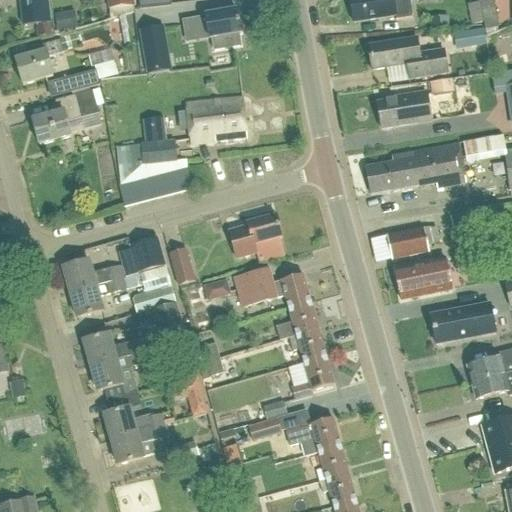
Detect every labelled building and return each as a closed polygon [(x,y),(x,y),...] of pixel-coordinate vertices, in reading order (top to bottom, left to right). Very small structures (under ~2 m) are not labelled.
[(52,23),(49,0),(21,0),(24,26),(52,23)] [(107,0),(108,9),(109,9),(110,20),(134,13),(133,6),(134,6),(132,0),(107,0)] [(413,20),(410,3),(409,0),(349,0),(354,25),(395,19),(395,22),(413,20)] [(479,0),(481,4),(484,24),(486,31),(500,29),(494,0),(479,0)] [(484,24),(481,4),(469,7),(472,26),(484,24)] [(185,38),(192,37),(208,34),(209,41),(212,41),(214,53),(241,48),(239,36),(241,36),(237,12),(205,18),(205,19),(189,22),(182,24),(185,38)] [(163,30),(141,34),(148,75),(170,71),(163,30)] [(488,54),(484,30),(464,33),(466,49),(471,49),(472,56),(488,54)] [(407,68),(410,82),(448,76),(444,52),(420,56),(418,41),(368,49),(372,73),(407,68)] [(16,62),(23,87),(55,78),(49,58),(64,54),(61,43),(30,51),(32,57),(29,58),(26,48),(17,51),(20,61),(16,62)] [(93,58),(112,53),(109,45),(90,50),(93,58)] [(182,76),(204,75),(204,60),(182,62),(182,76)] [(96,72),(67,80),(71,95),(100,87),(98,83),(118,77),(115,63),(95,68),(96,72)] [(463,97),(476,93),(471,80),(459,85),(463,97)] [(437,99),(459,97),(458,82),(436,83),(437,99)] [(73,139),(72,136),(103,128),(94,93),(56,103),(59,114),(33,121),(40,147),(73,139)] [(394,103),(378,106),(382,132),(416,127),(415,122),(431,120),(427,95),(394,100),(394,103)] [(242,100),(187,106),(191,147),(247,141),(242,100)] [(504,138),(465,145),(468,166),(506,159),(511,194),(511,193),(511,151),(507,152),(504,138)] [(175,142),(141,146),(143,168),(177,164),(175,142)] [(392,159),(393,166),(367,170),(372,199),(437,187),(437,190),(466,185),(459,147),(392,159)] [(181,195),(192,192),(187,171),(175,174),(181,195)] [(181,195),(175,174),(164,177),(170,198),(181,195)] [(170,198),(164,177),(153,180),(158,201),(170,198)] [(158,201),(153,180),(142,183),(147,204),(158,201)] [(147,204),(142,183),(131,186),(136,207),(147,204)] [(136,207),(131,186),(119,189),(125,210),(136,207)] [(246,225),(247,228),(229,234),(236,261),(256,255),(253,247),(282,239),(275,217),(246,225)] [(439,246),(435,229),(388,239),(393,261),(428,254),(427,249),(439,246)] [(158,240),(131,247),(139,274),(166,267),(158,240)] [(186,253),(170,257),(179,288),(194,283),(186,253)] [(394,272),(401,303),(451,293),(445,261),(394,272)] [(70,296),(126,280),(122,269),(93,277),(89,264),(63,271),(70,296)] [(140,276),(146,295),(136,298),(141,316),(153,312),(177,306),(166,269),(140,276)] [(288,311),(311,305),(303,277),(281,283),(280,280),(274,281),(271,269),(234,280),(243,310),(284,299),(288,311)] [(129,291),(126,280),(70,296),(77,321),(103,314),(99,299),(129,291)] [(212,291),(216,306),(236,300),(231,285),(212,291)] [(318,333),(311,305),(288,311),(291,324),(276,329),(280,343),(290,340),(295,338),(296,339),(318,333)] [(186,340),(177,306),(153,312),(160,337),(113,350),(110,337),(84,344),(91,369),(151,352),(178,344),(177,342),(186,340)] [(490,307),(431,318),(436,347),(495,336),(490,307)] [(296,339),(295,338),(290,340),(293,353),(299,352),(303,366),(326,360),(318,333),(296,339)] [(194,352),(199,365),(220,360),(216,345),(194,352)] [(0,376),(10,374),(4,346),(0,346),(0,376)] [(153,362),(151,352),(91,369),(98,394),(121,388),(124,397),(138,393),(131,370),(149,364),(149,363),(153,362)] [(466,369),(471,386),(511,374),(511,352),(499,356),(500,360),(466,369)] [(225,375),(220,360),(199,365),(203,382),(225,375)] [(334,388),(326,360),(303,366),(308,385),(291,390),(294,403),(313,397),(312,394),(334,388)] [(511,374),(471,386),(475,403),(509,394),(510,399),(511,398),(511,374)] [(1,385),(5,401),(28,395),(24,379),(1,385)] [(111,443),(166,428),(163,415),(134,424),(130,411),(141,408),(137,394),(124,398),(128,411),(104,418),(111,443)] [(263,409),(267,422),(287,416),(283,403),(263,409)] [(511,419),(484,427),(496,476),(511,471),(511,419)] [(280,434),(277,421),(253,427),(256,440),(280,434)] [(318,455),(340,448),(333,421),(311,428),(309,423),(285,430),(289,442),(312,436),(318,455)] [(166,428),(111,443),(118,468),(144,461),(140,446),(169,438),(166,428)] [(195,444),(165,452),(169,465),(200,457),(202,464),(211,461),(218,456),(215,446),(197,451),(195,444)] [(242,447),(228,451),(232,463),(246,460),(242,447)] [(348,476),(340,448),(318,455),(326,483),(348,476)] [(348,476),(326,483),(333,510),(356,503),(348,476)] [(240,490),(245,506),(258,502),(254,486),(240,490)] [(0,511),(38,511),(35,497),(21,500),(21,502),(0,506),(0,511)] [(261,511),(258,502),(245,506),(239,507),(240,511),(261,511)] [(357,511),(356,503),(333,510),(333,511),(357,511)]
